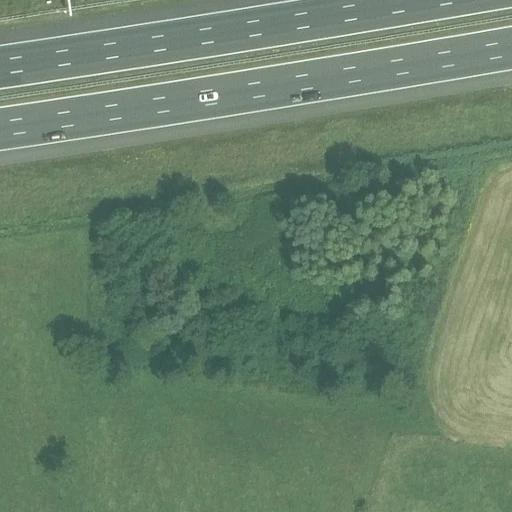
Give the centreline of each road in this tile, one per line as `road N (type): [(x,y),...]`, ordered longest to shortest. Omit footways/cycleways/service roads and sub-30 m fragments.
road 1 (motorway): [(0,129),(511,49)]
road 2 (motorway): [(433,0),(0,67)]
